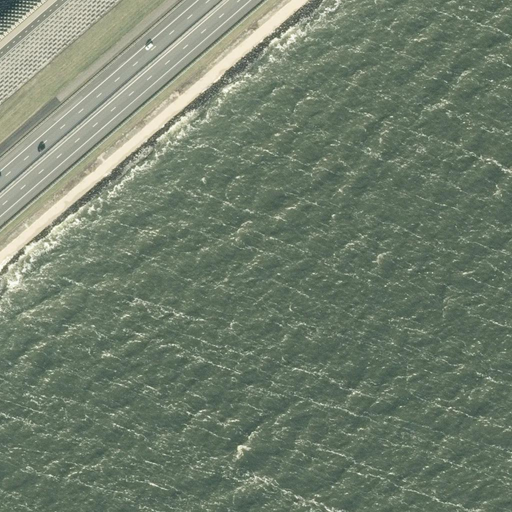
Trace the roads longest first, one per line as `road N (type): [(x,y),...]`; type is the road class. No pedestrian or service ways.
road 1 (motorway): [(0,203),(235,0)]
road 2 (motorway): [(205,0),(0,177)]
